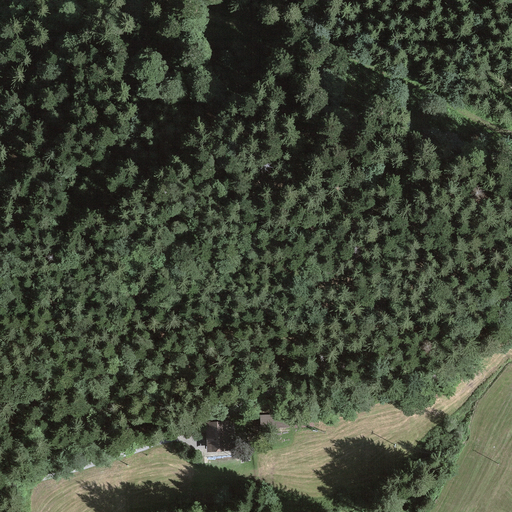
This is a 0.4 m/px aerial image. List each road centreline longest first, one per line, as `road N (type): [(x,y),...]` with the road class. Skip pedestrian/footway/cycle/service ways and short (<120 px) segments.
road 1 (track): [(0,485),(166,434),(430,331),(511,282)]
road 2 (track): [(511,128),(305,36),(217,19),(180,0)]
